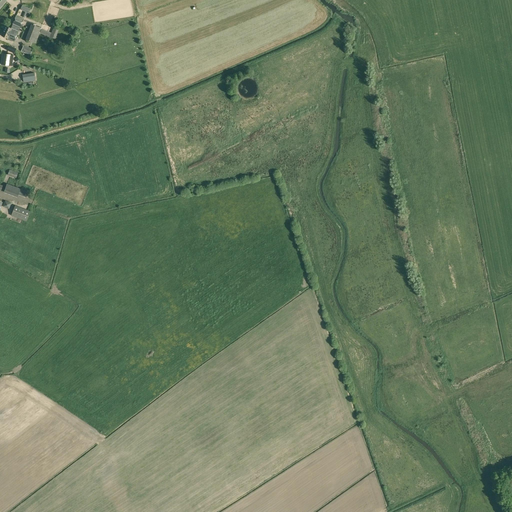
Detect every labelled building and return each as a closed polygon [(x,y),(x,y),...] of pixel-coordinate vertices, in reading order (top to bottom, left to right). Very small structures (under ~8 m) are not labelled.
[(31,8),(22,5),(20,9),(29,13),(31,8)] [(13,35),(16,36),(24,19),(16,15),(13,23),(11,28),(6,26),(4,30),(13,34),(13,35)] [(36,43),(41,28),(31,24),(25,39),(36,43)] [(40,33),(49,36),(51,32),(41,28),(40,33)] [(53,28),(50,37),(55,39),(59,30),(53,28)] [(13,34),(4,30),(2,35),(14,41),(16,36),(13,35),(13,34)] [(7,50),(14,53),(16,48),(9,45),(7,50)] [(21,52),(30,55),(33,49),(23,46),(21,52)] [(12,64),(13,60),(10,59),(10,54),(3,54),(2,64),(9,65),(9,63),(12,64)] [(34,73),(22,75),(23,83),(35,81),(34,73)] [(18,172),(10,169),(8,175),(16,178),(18,172)] [(18,195),(26,198),(28,191),(21,188),(7,183),(4,192),(17,197),(18,195)] [(27,221),(30,211),(15,205),(11,215),(23,220),(27,221)]
